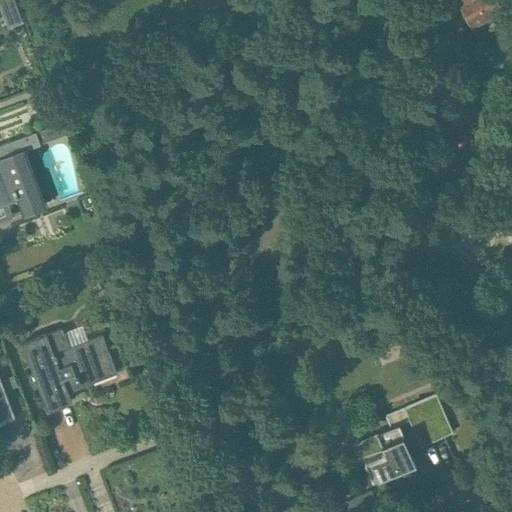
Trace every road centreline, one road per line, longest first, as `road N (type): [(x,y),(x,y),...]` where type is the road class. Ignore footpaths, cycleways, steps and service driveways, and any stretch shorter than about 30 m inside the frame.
road 1 (residential): [(217,412),(190,312),(197,287),(252,244),(292,262),(328,263),(467,240)]
road 2 (residential): [(0,499),(217,412)]
